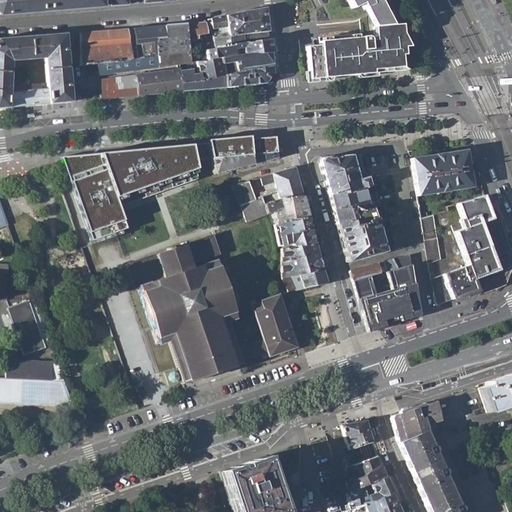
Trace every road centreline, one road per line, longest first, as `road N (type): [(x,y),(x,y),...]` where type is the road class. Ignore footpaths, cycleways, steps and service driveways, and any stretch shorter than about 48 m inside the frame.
road 1 (residential): [(0,27),(266,0)]
road 2 (residential): [(359,360),(303,155)]
road 3 (secondary): [(196,413),(0,485)]
road 4 (secondary): [(20,511),(207,444)]
road 5 (residential): [(396,144),(435,336)]
road 6 (primary): [(183,117),(0,132)]
road 7 (primary): [(294,118),(466,103)]
road 8 (secondary): [(359,360),(196,413)]
road 9 (secondary): [(207,444),(368,390)]
road 10 (primary): [(457,85),(290,100)]
road 11 (secondary): [(368,390),(511,343)]
road 12 (residential): [(414,511),(368,390)]
road 13 (secondary): [(466,103),(511,218)]
